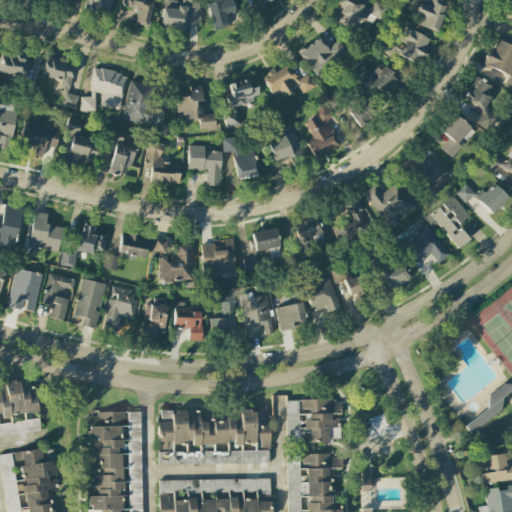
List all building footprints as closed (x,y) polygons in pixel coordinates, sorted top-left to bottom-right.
[(85,0),(84,8),(109,14),(111,0),(85,0)] [(135,24),(149,27),(154,0),(123,0),(122,7),(137,11),(135,24)] [(199,24),(197,0),(180,0),(161,1),(162,30),(184,28),(184,25),(199,24)] [(206,0),(212,31),(228,28),(226,15),(233,13),(231,0),(206,0)] [(367,6),(352,0),(341,0),(334,22),(358,32),(367,6)] [(438,32),(445,2),(436,0),(409,0),(420,3),(414,26),(438,32)] [(368,14),(381,20),(386,7),(373,1),(368,14)] [(431,41),(405,26),(396,42),(403,46),(398,54),(417,65),(431,41)] [(297,54),(318,78),(347,52),(337,41),(327,49),(316,37),(297,54)] [(508,75),(504,87),(511,89),(511,46),(494,40),(484,65),(508,75)] [(0,74),(28,76),(29,53),(0,52),(0,74)] [(41,77),(64,81),(60,107),(75,110),(78,96),(68,94),(74,64),(44,59),(41,77)] [(407,79),(397,67),(389,74),(381,64),(371,71),(377,78),(360,90),(365,97),(346,111),(359,126),(388,104),(383,97),(407,79)] [(315,86),(307,74),(296,81),(286,65),(262,80),(276,101),(298,87),(302,94),(315,86)] [(119,110),(126,75),(93,68),(87,97),(82,96),(79,109),(93,112),(96,93),(102,94),(100,106),(119,110)] [(260,99),(253,77),(223,85),(230,107),(260,99)] [(482,109),(493,86),(474,77),(463,100),(482,109)] [(121,120),(161,129),(165,110),(150,107),(154,86),(129,81),(121,120)] [(214,129),(214,114),(202,115),(202,104),(201,104),(201,86),(189,87),(189,97),(176,97),(176,119),(198,119),(198,129),(214,129)] [(303,126),(312,134),(303,144),(320,159),(338,138),(323,125),(333,114),(322,104),(303,126)] [(0,148),(9,150),(15,111),(0,108),(0,148)] [(223,114),(226,129),(240,127),(237,112),(223,114)] [(440,148),(452,158),(464,144),(474,131),(455,115),(441,132),(448,138),(440,148)] [(56,148),(58,132),(41,129),(42,123),(33,122),(32,128),(22,126),(19,144),(35,147),(34,155),(43,157),(45,146),(56,148)] [(76,137),(79,126),(69,123),(66,134),(73,135),(66,163),(79,166),(81,158),(94,161),(98,142),(76,137)] [(131,167),(134,148),(121,146),(123,132),(109,130),(108,139),(114,140),(108,175),(120,176),(121,166),(131,167)] [(266,140),(274,162),(301,153),(294,131),(266,140)] [(235,179),(260,176),(258,158),(254,159),(253,147),(242,148),(241,137),(221,139),(222,153),(232,152),(235,179)] [(178,184),(178,164),(161,164),(162,142),(145,142),(145,171),(149,171),(149,183),(178,184)] [(220,152),(203,151),(204,146),(187,146),(187,170),(206,170),(205,186),(219,186),(220,152)] [(511,149),(502,162),(490,153),(480,165),(492,173),(498,165),(511,175),(511,149)] [(420,164),(413,172),(434,192),(453,173),(434,155),(423,167),(420,164)] [(381,194),(375,185),(363,193),(388,228),(416,207),(397,182),(381,194)] [(474,193),(464,183),(454,193),(465,203),(474,193)] [(507,198),(491,183),(476,199),(491,214),(507,198)] [(469,216),(451,195),(429,215),(459,248),(469,240),(457,226),(469,216)] [(21,207),(4,204),(2,219),(0,218),(0,251),(13,254),(21,207)] [(58,251),(61,227),(45,225),(46,214),(32,212),(28,248),(58,251)] [(301,248),(294,251),(298,263),(313,258),(307,241),(323,236),(316,216),(293,224),(301,248)] [(450,254),(425,224),(400,245),(415,264),(429,254),(438,264),(450,254)] [(251,233),(254,252),(271,249),(273,259),(279,258),(274,229),(251,233)] [(148,237),(121,233),(118,252),(144,257),(148,237)] [(192,280),(192,245),(175,245),(175,256),(167,256),(167,239),(153,239),(153,252),(159,252),(158,280),(192,280)] [(202,273),(234,272),(232,239),(224,240),(224,244),(201,245),(202,273)] [(116,270),(119,257),(104,255),(102,268),(116,270)] [(256,271),(255,258),(243,259),(244,272),(256,271)] [(365,263),(379,292),(409,277),(401,260),(382,269),(377,258),(365,263)] [(365,302),(355,277),(349,279),(344,264),(329,271),(335,284),(337,283),(347,309),(365,302)] [(33,313),(42,275),(15,269),(6,306),(33,313)] [(52,306),(49,318),(64,321),(73,279),(48,273),(41,304),(52,306)] [(342,313),(328,277),(302,286),(312,312),(325,307),(329,318),(342,313)] [(104,284),(80,279),(73,316),(82,318),(81,326),(95,328),(98,309),(100,310),(104,284)] [(120,316),(131,319),(137,291),(111,286),(102,331),(116,334),(120,316)] [(272,334),(266,295),(248,298),(247,294),(238,295),(245,338),(259,335),(258,327),(262,326),(264,335),(272,334)] [(209,319),(209,334),(227,334),(227,328),(235,327),(234,296),(208,297),(209,309),(222,308),(222,318),(209,319)] [(291,322),(305,320),(301,303),(274,308),(279,331),(292,329),(291,322)] [(156,328),(164,329),(166,306),(144,305),(142,338),(156,339),(156,328)] [(200,308),(173,308),(173,330),(188,329),(188,341),(201,340),(200,308)] [(38,412),(34,389),(20,391),(18,381),(0,383),(0,417),(1,417),(1,418),(38,412)] [(464,425),(470,433),(504,409),(497,400),(511,390),(511,387),(510,388),(506,382),(484,398),(490,406),(464,425)] [(286,442),(339,441),(339,420),(330,420),(329,415),(341,414),(341,403),(330,403),(330,400),(285,400),(286,442)] [(157,464),(268,464),(268,410),(233,409),(233,418),(220,418),(220,421),(193,421),(193,411),(157,411),(157,464)] [(127,413),(88,412),(87,449),(96,449),(95,482),(88,482),(87,511),(128,511),(128,494),(123,494),(123,482),(126,482),(127,413)] [(140,511),(139,412),(127,413),(128,511),(140,511)] [(0,425),(0,437),(40,433),(39,421),(0,425)] [(0,454),(0,467),(6,511),(52,511),(53,510),(49,511),(47,490),(57,489),(55,477),(54,477),(52,461),(42,463),(40,449),(0,454)] [(287,511),(340,511),(340,503),(332,503),(332,489),(329,489),(329,469),(342,469),(342,458),(330,459),(330,454),(286,455),(287,511)] [(482,483),(511,479),(511,464),(507,465),(506,454),(479,457),(482,483)] [(369,473),(359,473),(358,491),(368,491),(369,473)] [(159,481),(159,511),(269,511),(269,479),(159,481)] [(511,499),(511,485),(484,489),(486,506),(477,508),(477,511),(511,511),(511,499)]
